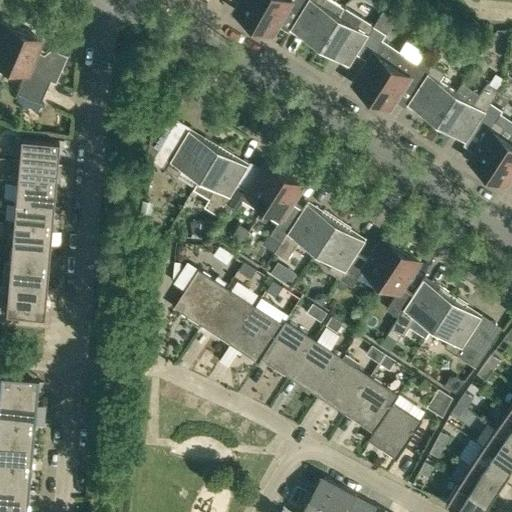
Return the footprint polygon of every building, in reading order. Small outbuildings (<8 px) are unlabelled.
[(240,0),(235,10),(254,21),(265,0),(240,0)] [(290,3),(301,10),(307,0),(265,0),(254,21),(273,32),(290,3)] [(290,27),(320,46),(339,15),(322,4),(324,0),(307,0),(301,10),(290,27)] [(344,6),(339,15),(320,46),(349,64),(360,47),(374,25),(344,6)] [(0,60),(6,63),(20,30),(0,21),(0,60)] [(374,25),(360,47),(371,54),(353,81),(372,94),(392,63),(400,50),(383,39),(386,33),(374,25)] [(43,53),(35,50),(40,39),(20,30),(6,63),(25,72),(16,92),(39,102),(49,80),(55,82),(66,54),(50,48),(43,53)] [(450,38),(444,48),(456,55),(462,45),(450,38)] [(400,50),(392,63),(372,94),(390,106),(408,79),(419,85),(433,63),(421,56),(418,62),(400,50)] [(433,63),(419,85),(408,102),(437,121),(457,91),(440,80),(445,71),(433,63)] [(496,73),(488,84),(498,90),(505,79),(496,73)] [(474,102),(457,91),(437,121),(466,140),(477,123),(491,101),(498,90),(488,84),(486,83),(474,102)] [(491,101),(477,123),(488,130),(470,158),(488,170),(508,139),(499,133),(504,126),(496,120),(503,109),(491,101)] [(189,128),(183,139),(171,132),(159,152),(170,159),(165,168),(178,175),(183,167),(200,177),(219,146),(189,128)] [(13,159),(56,162),(58,140),(15,137),(13,159)] [(511,173),(511,141),(508,139),(488,170),(507,182),(511,173)] [(249,164),(219,146),(200,177),(194,188),(211,198),(206,207),(217,214),(224,203),(238,181),(249,164)] [(56,162),(13,159),(11,179),(54,183),(56,162)] [(247,191),(265,202),(285,172),(266,160),(248,188),(238,181),(224,203),(236,210),(247,191)] [(285,172),(265,202),(283,214),(271,232),(282,239),(283,240),(297,218),(296,218),(303,208),(292,201),(304,184),(285,172)] [(14,201),(52,204),(54,183),(11,179),(11,180),(16,181),(14,201)] [(12,222),(50,225),(52,204),(14,201),(12,222)] [(283,240),(282,239),(275,251),(287,258),(299,239),(316,250),(336,220),(307,201),(303,208),(296,218),(297,218),(283,240)] [(366,239),(336,220),(316,250),(333,262),(328,270),(340,277),(356,252),(357,252),(366,239)] [(10,243),(49,246),(50,225),(12,222),(10,243)] [(144,225),(136,224),(135,232),(143,233),(143,232),(144,225)] [(367,259),(357,252),(356,252),(340,277),(352,285),(364,267),(382,278),(402,247),(383,235),(367,259)] [(4,263),(47,267),(49,246),(10,243),(9,263),(4,263)] [(179,245),(177,248),(179,252),(183,253),(187,251),(188,248),(186,244),(182,243),(179,245)] [(171,246),(160,245),(159,260),(169,261),(171,246)] [(220,245),(214,253),(227,262),(233,253),(220,245)] [(413,295),(413,294),(402,287),(420,260),(402,247),(382,278),(399,290),(387,308),(398,316),(399,316),(413,295)] [(285,261),(279,270),(296,281),(302,272),(285,261)] [(246,262),(240,271),(251,279),(257,270),(246,262)] [(47,267),(4,263),(2,284),(45,288),(47,267)] [(173,306),(202,325),(227,286),(199,267),(173,306)] [(426,337),(433,327),(453,296),(424,277),(413,294),(413,295),(399,316),(398,316),(387,333),(397,340),(401,333),(403,335),(409,326),(426,337)] [(272,279),(266,288),(277,294),(282,285),(272,279)] [(23,314),(23,308),(43,310),(45,288),(2,284),(0,306),(5,307),(4,312),(23,314)] [(256,304),(227,286),(202,325),(230,344),(256,304)] [(317,293),(313,298),(322,304),(329,295),(323,292),(317,293)] [(445,346),(457,354),(475,366),(491,343),(472,330),(482,315),(453,296),(433,327),(450,338),(445,346)] [(327,312),(313,302),(307,311),(321,321),(327,312)] [(230,344),(258,362),(286,319),(286,318),(283,323),(256,304),(230,344)] [(343,322),(332,315),(326,324),(337,331),(343,322)] [(314,337),(286,319),(258,362),(262,357),(289,376),(314,337)] [(503,338),(511,344),(511,342),(511,326),(511,327),(503,338)] [(343,356),(314,337),(289,376),(317,394),(343,356)] [(366,353),(376,360),(379,362),(385,352),(373,343),(366,353)] [(343,356),(317,394),(346,412),(371,374),(357,365),(359,361),(345,352),(343,356)] [(396,359),(385,352),(379,362),(389,369),(396,359)] [(484,363),(492,369),(500,359),(492,353),(484,363)] [(492,369),(484,363),(477,372),(485,378),(492,369)] [(0,400),(35,403),(37,382),(20,380),(20,375),(0,373),(0,400)] [(367,439),(368,440),(399,393),(371,374),(346,412),(373,430),(367,439)] [(442,416),(446,411),(453,397),(440,388),(427,407),(442,416)] [(458,400),(467,406),(473,396),(465,390),(458,400)] [(399,393),(368,440),(396,459),(422,419),(394,401),(399,393)] [(0,421),(33,424),(35,403),(0,400),(0,421)] [(467,406),(458,400),(451,410),(460,416),(467,406)] [(511,438),(511,411),(509,409),(496,427),(511,438)] [(0,442),(31,445),(33,424),(0,421),(0,442)] [(511,464),(511,462),(511,438),(496,427),(483,445),(511,464)] [(435,440),(444,445),(450,434),(441,430),(435,440)] [(444,445),(435,440),(429,451),(438,456),(444,445)] [(31,445),(0,442),(0,463),(30,466),(31,445)] [(483,445),(471,464),(499,482),(511,464),(483,445)] [(428,476),(434,465),(425,460),(419,471),(428,476)] [(0,484),(28,487),(30,466),(0,463),(0,484)] [(471,464),(459,482),(487,500),(499,482),(471,464)] [(322,475),(302,511),(373,511),(378,505),(355,493),(324,476),(322,475)] [(479,511),(487,500),(459,482),(448,500),(441,496),(440,497),(465,511),(479,511)] [(0,511),(5,511),(6,507),(26,509),(28,487),(0,484),(0,511)]
